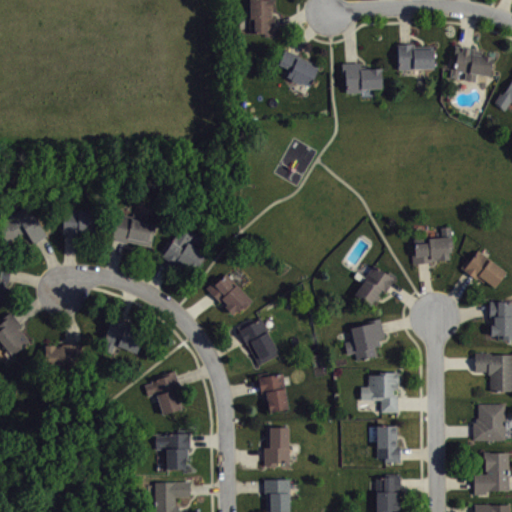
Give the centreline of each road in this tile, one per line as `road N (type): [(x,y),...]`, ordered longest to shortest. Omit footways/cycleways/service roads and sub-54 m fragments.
road 1 (residential): [(227,511),(219,371),(195,332),(138,286),(78,274),(63,290)]
road 2 (residential): [(436,511),(434,316)]
road 3 (residential): [(329,9),(442,4),(511,19)]
